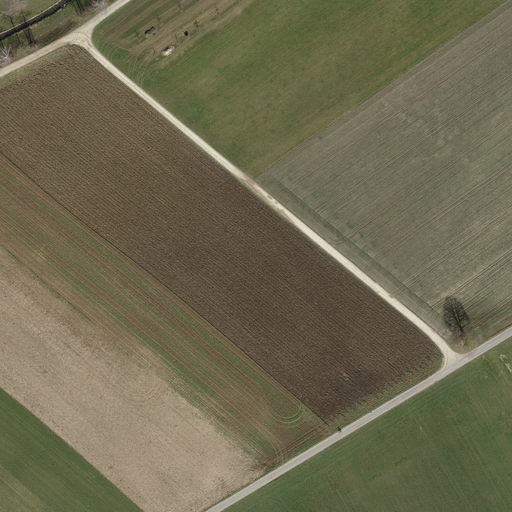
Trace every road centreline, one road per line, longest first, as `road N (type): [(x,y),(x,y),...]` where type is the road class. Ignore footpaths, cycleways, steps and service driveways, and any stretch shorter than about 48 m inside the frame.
road 1 (track): [(457,364),(437,339),(75,38)]
road 2 (unclassified): [(511,331),(210,511)]
road 3 (track): [(0,73),(75,38),(128,0)]
